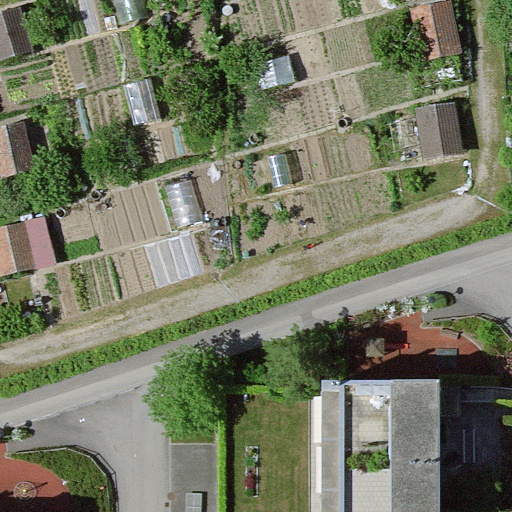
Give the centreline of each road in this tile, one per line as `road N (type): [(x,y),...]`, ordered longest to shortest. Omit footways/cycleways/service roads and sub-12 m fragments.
road 1 (track): [(489,0),(498,193),(0,355)]
road 2 (residential): [(139,380),(511,259)]
road 3 (residential): [(139,380),(0,422)]
road 4 (residential): [(133,511),(130,422),(139,380)]
